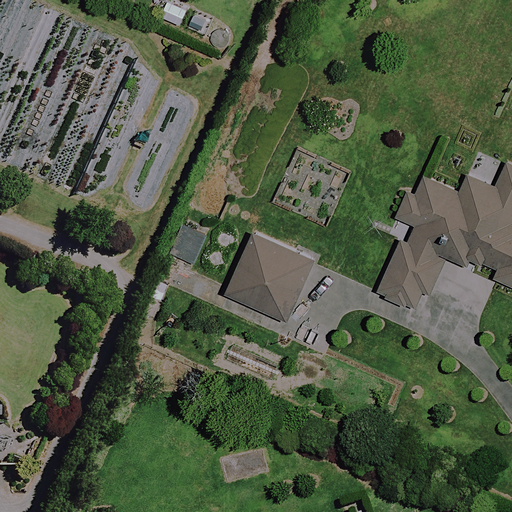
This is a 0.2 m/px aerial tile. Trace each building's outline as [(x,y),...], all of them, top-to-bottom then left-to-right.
[(214,50),(216,51),(223,52),(224,52),(226,51),(228,50),(230,48),(231,47),(232,45),(233,43),(233,41),(233,39),(233,37),(232,35),(231,33),(230,31),(228,30),(226,29),(224,28),(222,28),(220,28),(218,28),(216,29),(214,30),(212,31),(211,33),(210,35),(209,37),(209,39),(209,41),(209,43),(210,45),(211,47),(212,48),(214,50)] [(296,156),(287,175),(275,204),(328,227),(343,191),(349,179),(296,156)] [(511,285),(511,169),(481,156),(465,194),(419,174),(407,202),(400,219),(412,224),(382,294),(417,308),(425,289),(433,292),(448,257),(470,267),(473,259),(498,269),(494,278),(511,285)] [(212,235),(193,225),(178,255),(197,265),(212,235)] [(238,233),(221,230),(218,247),(236,250),(238,233)] [(319,259),(257,232),(231,294),(293,320),(319,259)] [(226,253),(210,252),(209,267),(225,269),(226,253)]
